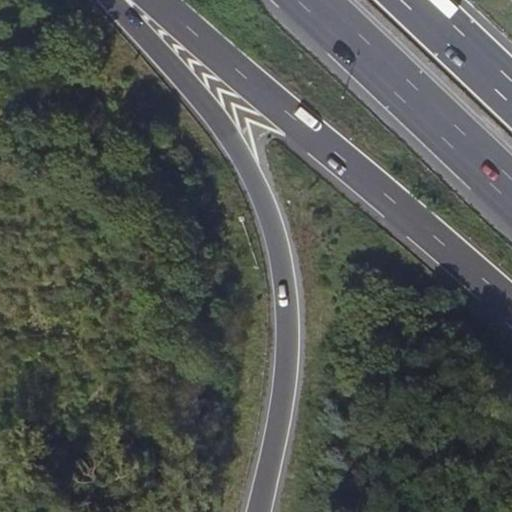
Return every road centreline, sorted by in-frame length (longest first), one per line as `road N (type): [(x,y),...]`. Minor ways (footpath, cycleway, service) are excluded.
road 1 (motorway): [(110,0),(228,136),(258,189),(279,252),(286,375),(260,511)]
road 2 (motorway): [(151,0),(511,312)]
road 3 (motorway): [(318,0),(511,183)]
road 4 (motorway): [(511,100),(405,0)]
